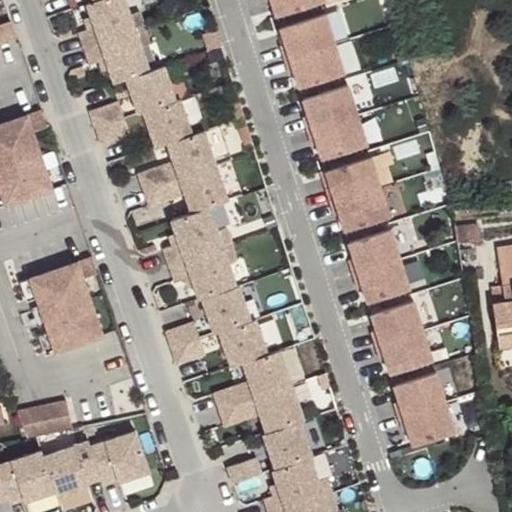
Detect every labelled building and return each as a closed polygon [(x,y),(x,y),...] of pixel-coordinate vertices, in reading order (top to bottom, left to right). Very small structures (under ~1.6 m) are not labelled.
[(130,9),(126,0),(86,0),(91,11),(94,22),(88,24),(79,27),(84,43),(144,22),(138,6),(130,9)] [(323,0),(266,0),(404,455),(456,439),(323,0)] [(0,27),(12,23),(7,7),(0,9),(0,27)] [(88,24),(94,22),(91,11),(84,13),(88,24)] [(149,38),(144,22),(84,43),(90,59),(99,56),(106,53),(109,64),(114,77),(126,73),(149,65),(141,41),(149,38)] [(109,64),(106,53),(99,56),(102,66),(109,64)] [(149,65),(126,73),(138,108),(143,106),(175,95),(163,60),(149,65)] [(175,95),(143,106),(155,141),(167,137),(193,129),(180,93),(175,95)] [(91,109),(95,123),(124,112),(118,96),(90,106),(91,109)] [(43,113),(38,97),(0,109),(0,187),(1,191),(49,175),(36,137),(22,142),(15,123),(30,117),(43,113)] [(124,112),(95,123),(100,139),(129,128),(124,112)] [(30,117),(15,123),(22,142),(36,137),(30,117)] [(179,173),(216,160),(204,125),(193,129),(167,137),(173,157),(179,173)] [(173,157),(161,160),(168,165),(171,175),(179,173),(173,157)] [(142,185),(171,175),(168,165),(161,160),(137,168),(142,185)] [(184,189),(190,208),(208,202),(227,196),(216,160),(179,173),(184,189)] [(172,193),(184,189),(179,173),(171,175),(174,186),(172,193)] [(171,175),(142,185),(148,201),(172,193),(174,186),(171,175)] [(511,183),(511,181),(497,184),(500,196),(511,194),(511,183)] [(167,260),(230,240),(224,223),(215,226),(208,202),(190,208),(170,215),(174,228),(178,238),(171,241),(162,243),(167,260)] [(171,241),(178,238),(174,228),(167,230),(171,241)] [(235,256),(230,240),(167,260),(173,276),(182,273),(188,271),(192,281),(196,294),(234,282),(227,259),(235,256)] [(52,338),(99,322),(87,284),(72,289),(65,269),(79,264),(94,260),(88,244),(26,265),(33,284),(45,319),(52,338)] [(511,245),(498,247),(503,285),(504,300),(495,301),(501,346),(511,344),(511,245)] [(72,289),(87,284),(79,264),(65,269),(72,289)] [(33,284),(26,265),(16,268),(23,288),(33,284)] [(192,281),(188,271),(182,273),(185,283),(192,281)] [(200,294),(211,329),(216,328),(248,317),(236,282),(234,282),(200,294)] [(504,300),(503,285),(493,287),(495,301),(504,300)] [(248,317),(216,328),(227,363),(239,359),(264,351),(253,315),(248,317)] [(162,328),(168,344),(196,334),(191,318),(162,328)] [(52,338),(45,319),(34,322),(41,342),(52,338)] [(201,350),(196,334),(168,344),(173,360),(201,350)] [(246,378),(251,394),(288,382),(276,347),(264,351),(239,359),(246,378)] [(246,378),(234,382),(240,386),(244,397),(251,394),(246,378)] [(210,390),(216,406),(244,397),(240,386),(234,382),(210,390)] [(256,411),(262,429),(296,418),(300,417),(288,382),(251,394),(256,411)] [(15,399),(24,425),(34,423),(68,415),(61,388),(15,399)] [(247,407),(245,414),(256,411),(251,394),(244,397),(247,407)] [(244,397),(216,406),(220,422),(245,414),(247,407),(244,397)] [(132,414),(88,431),(96,455),(99,460),(113,455),(116,463),(117,466),(147,454),(132,414)] [(259,431),(271,466),(308,454),(296,418),(262,429),(259,431)] [(86,425),(41,442),(54,477),(56,482),(86,471),(86,468),(82,460),(96,455),(88,431),(86,425)] [(0,467),(4,477),(6,483),(20,477),(23,486),(24,488),(54,477),(41,442),(39,436),(0,451),(0,467)] [(82,460),(86,468),(100,463),(96,455),(82,460)] [(102,469),(116,463),(113,455),(99,460),(102,469)] [(222,464),(228,480),(256,471),(251,455),(222,464)] [(260,496),(265,511),(327,492),(322,476),(313,478),(306,455),(271,466),(268,467),(272,481),(276,491),(269,493),(260,496)] [(20,477),(6,483),(7,485),(9,491),(23,486),(20,477)] [(269,493),(276,491),(272,481),(266,483),(269,493)] [(327,492),(265,511),(324,511),(333,508),(327,492)]
